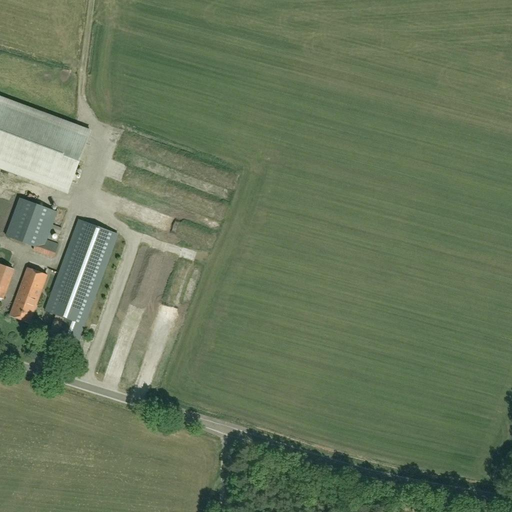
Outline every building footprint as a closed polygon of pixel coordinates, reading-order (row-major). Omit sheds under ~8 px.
[(0,98),(0,168),(67,193),(89,132),(0,98)] [(218,181),(225,174),(218,167),(211,173),(218,181)] [(0,223),(0,236),(5,238),(6,236),(34,247),(33,250),(54,258),(59,245),(47,240),(50,231),(60,234),(62,229),(52,225),(57,212),(20,199),(9,227),(0,223)] [(64,318),(57,337),(78,344),(118,235),(79,221),(59,274),(46,311),(64,318)] [(0,298),(2,300),(13,269),(8,267),(13,252),(0,247),(0,298)] [(14,304),(10,316),(30,324),(30,322),(32,323),(34,316),(33,316),(48,276),(46,275),(28,268),(14,304)] [(126,324),(111,376),(125,380),(140,328),(126,324)]
